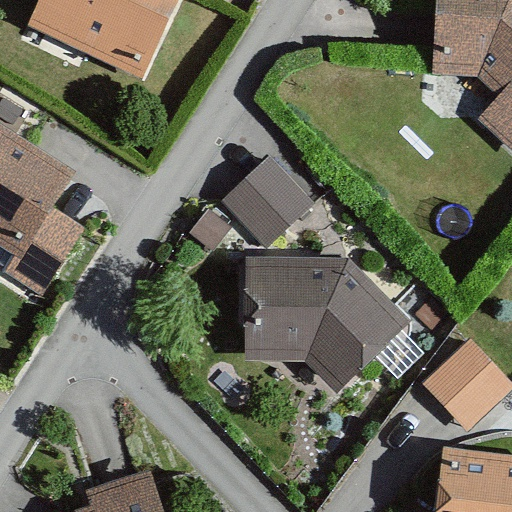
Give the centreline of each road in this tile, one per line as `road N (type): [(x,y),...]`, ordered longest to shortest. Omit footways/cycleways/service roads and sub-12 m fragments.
road 1 (residential): [(90,329),(305,0)]
road 2 (residential): [(90,329),(258,511)]
road 3 (residential): [(0,471),(70,360)]
